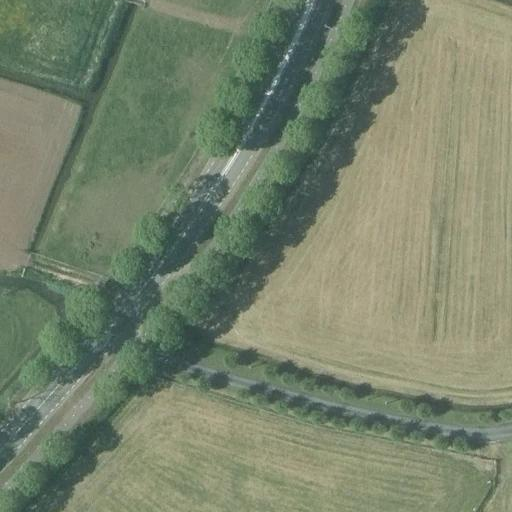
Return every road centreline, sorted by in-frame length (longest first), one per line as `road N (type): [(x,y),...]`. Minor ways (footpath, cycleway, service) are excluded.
road 1 (secondary): [(0,450),(114,323),(214,186)]
road 2 (secondary): [(214,186),(264,112),(320,0)]
road 3 (secondary): [(303,0),(214,186)]
